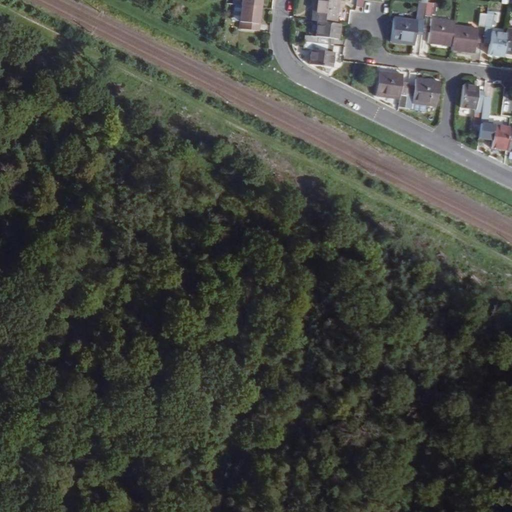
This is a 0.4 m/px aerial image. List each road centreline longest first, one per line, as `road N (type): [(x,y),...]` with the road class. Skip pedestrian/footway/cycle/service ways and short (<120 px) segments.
road 1 (track): [(16,511),(88,51)]
road 2 (residential): [(282,0),(276,41),(295,72),(443,146)]
